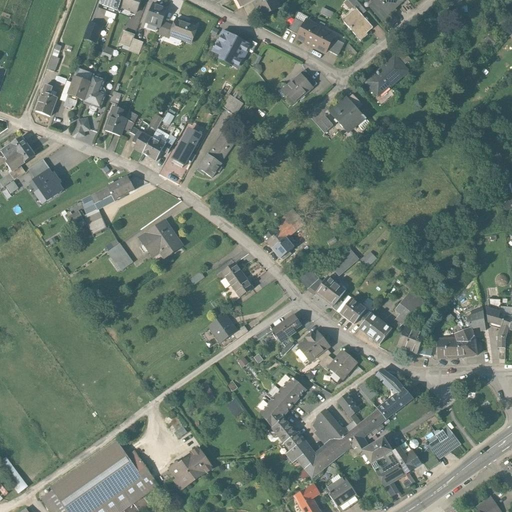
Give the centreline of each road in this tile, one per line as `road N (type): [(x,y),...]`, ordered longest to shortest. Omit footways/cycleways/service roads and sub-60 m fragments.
road 1 (residential): [(0,117),(181,194),(251,246),(328,328),(369,353),(435,379),(500,376)]
road 2 (residential): [(189,0),(341,79),(431,0)]
road 3 (track): [(150,407),(1,511)]
road 4 (track): [(70,0),(19,125)]
